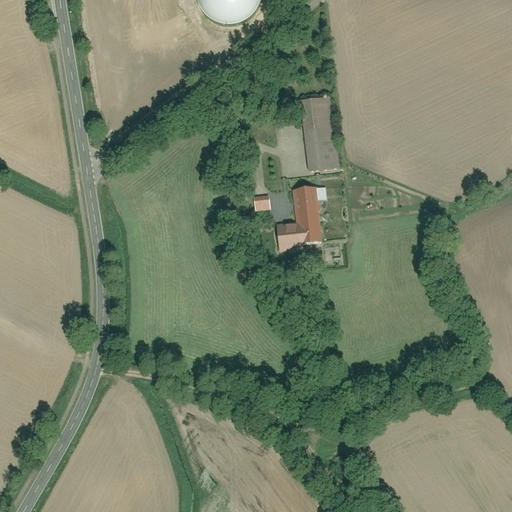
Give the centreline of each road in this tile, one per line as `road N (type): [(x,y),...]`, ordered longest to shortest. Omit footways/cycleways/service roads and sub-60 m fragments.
road 1 (secondary): [(22,511),(99,358),(104,296),(86,169)]
road 2 (track): [(357,511),(271,424),(99,358)]
road 3 (unclassified): [(303,0),(110,162),(86,169)]
road 4 (secondary): [(86,169),(59,0)]
